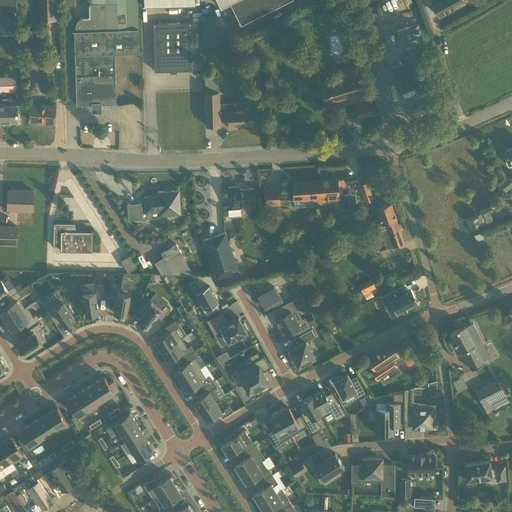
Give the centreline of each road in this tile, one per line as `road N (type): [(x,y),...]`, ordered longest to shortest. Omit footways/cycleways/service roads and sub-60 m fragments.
road 1 (unclassified): [(0,151),(175,161),(392,148)]
road 2 (residential): [(204,436),(130,333),(83,333),(20,372)]
road 3 (residential): [(177,451),(126,365),(109,354),(35,394)]
road 4 (unclassified): [(434,315),(392,148)]
road 5 (residential): [(291,386),(434,315)]
road 6 (unclassified): [(392,148),(345,0)]
road 7 (unclassified): [(434,315),(451,442)]
